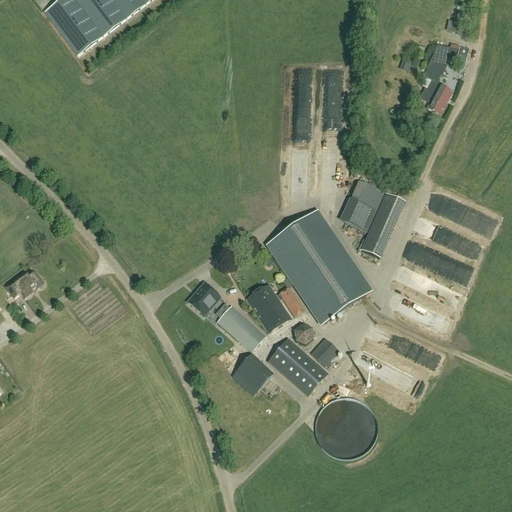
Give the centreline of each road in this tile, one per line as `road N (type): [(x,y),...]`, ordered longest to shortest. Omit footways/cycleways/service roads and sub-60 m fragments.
road 1 (unclassified): [(225,485),(243,478),(341,373),(387,282),(479,44)]
road 2 (unclassified): [(225,485),(203,419),(153,321),(101,249),(0,145)]
road 3 (track): [(372,314),(511,377)]
